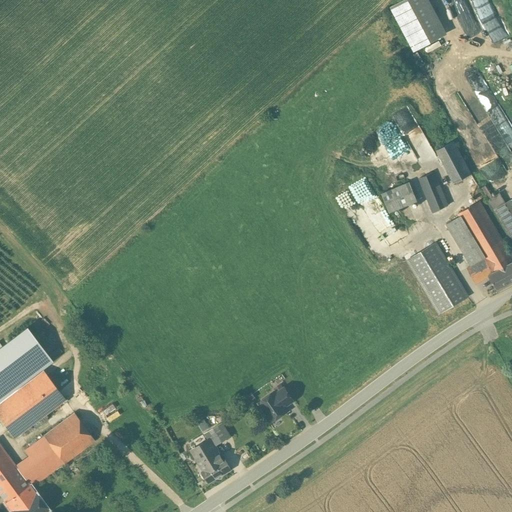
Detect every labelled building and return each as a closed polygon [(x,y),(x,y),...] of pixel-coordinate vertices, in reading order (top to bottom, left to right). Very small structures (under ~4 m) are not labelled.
[(445,35),(425,0),(404,0),(388,9),(413,53),(445,35)] [(440,98),(450,120),(464,114),(454,91),(440,98)] [(471,174),(453,141),(435,151),(453,184),(471,174)] [(448,207),(434,173),(418,179),(432,214),(448,207)] [(390,177),(385,185),(392,189),(397,182),(390,177)] [(389,214),(417,203),(409,184),(381,195),(389,214)] [(499,191),(488,200),(493,206),(504,197),(499,191)] [(511,204),(510,201),(494,210),(511,240),(511,204)] [(511,253),(483,204),(460,217),(485,261),(470,270),(465,273),(473,286),(485,279),(511,263),(511,253)] [(381,211),(365,217),(373,236),(395,227),(391,219),(386,221),(381,211)] [(485,261),(460,217),(445,226),(470,270),(485,261)] [(466,299),(435,245),(405,261),(436,316),(466,299)] [(511,263),(485,279),(494,294),(511,283),(511,263)] [(0,392),(0,416),(16,438),(64,402),(36,365),(0,392)] [(256,402),(270,421),(286,410),(283,407),(293,400),(281,384),(256,402)] [(28,457),(14,467),(24,482),(30,488),(95,442),(75,413),(24,451),(28,457)] [(195,419),(201,430),(209,426),(202,415),(195,419)] [(227,473),(209,439),(187,451),(205,485),(227,473)] [(0,447),(0,495),(2,498),(24,482),(14,467),(0,447)] [(6,511),(46,511),(30,488),(3,506),(6,511)]
